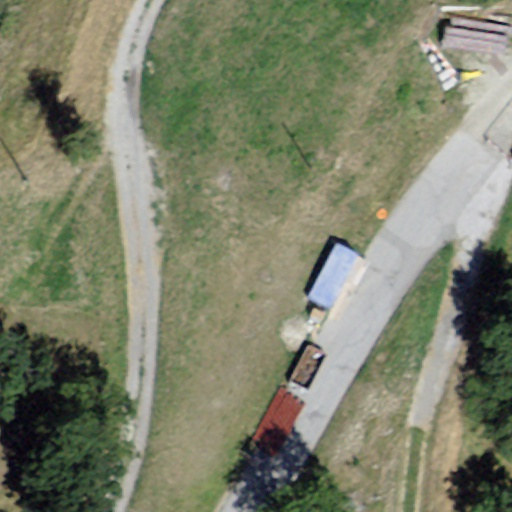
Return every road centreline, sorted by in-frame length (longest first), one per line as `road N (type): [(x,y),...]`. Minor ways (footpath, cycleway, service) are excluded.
road 1 (track): [(120,511),(162,265),(137,40),(167,0)]
road 2 (unclassified): [(511,109),(439,192),(251,511)]
road 3 (track): [(453,174),(470,199),(475,245),(427,404),(412,511)]
